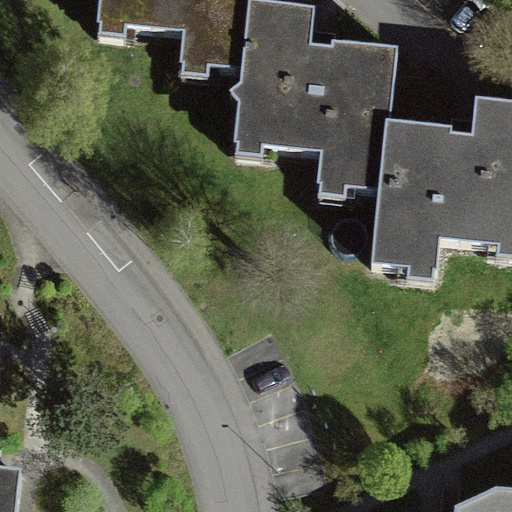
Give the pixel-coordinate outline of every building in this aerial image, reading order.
[(179,64),(237,71),(244,8),(245,0),(96,0),(94,17),(184,27),(179,64)] [(307,16),(244,8),(237,71),(227,152),(311,162),(307,199),(371,207),(381,117),(389,52),(303,42),(307,16)] [(464,127),(381,117),(371,207),(361,284),(437,294),(442,256),(511,264),(511,106),(468,101),(464,127)] [(0,511),(17,511),(22,470),(0,467),(0,511)] [(511,511),(511,483),(447,511),(511,511)]
